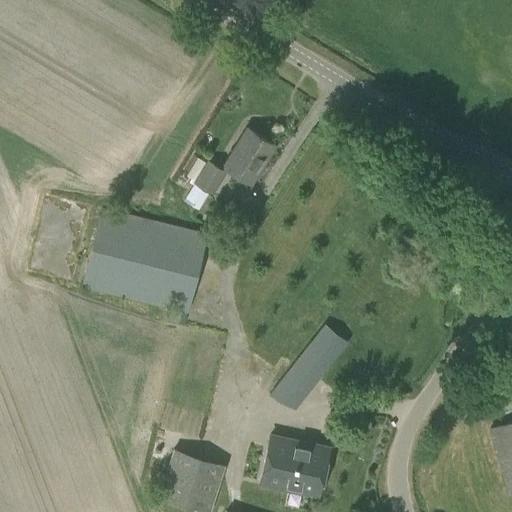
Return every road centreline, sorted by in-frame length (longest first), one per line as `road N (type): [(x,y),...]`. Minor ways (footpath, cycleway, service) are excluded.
road 1 (tertiary): [(207,0),(511,173)]
road 2 (unclassified): [(404,511),(399,462),(414,417),(511,279)]
